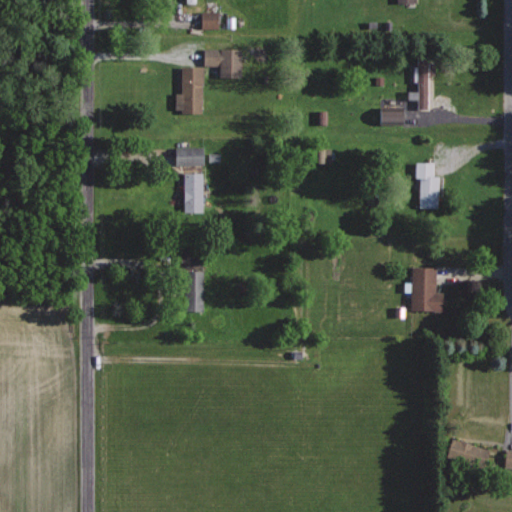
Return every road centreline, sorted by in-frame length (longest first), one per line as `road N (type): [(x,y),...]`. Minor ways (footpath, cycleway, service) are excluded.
road 1 (tertiary): [(86,511),(86,0)]
road 2 (residential): [(509,281),(511,21)]
